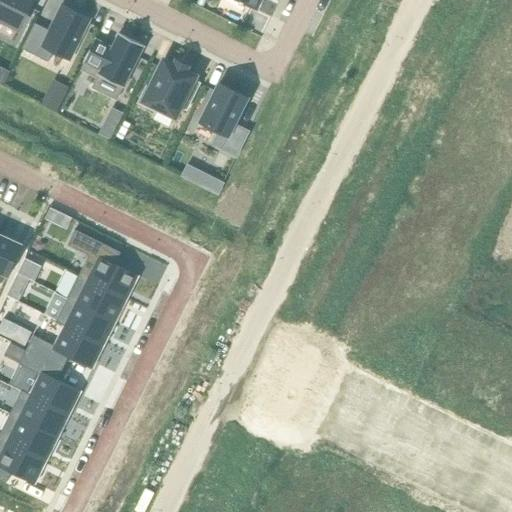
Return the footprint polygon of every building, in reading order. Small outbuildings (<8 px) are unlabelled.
[(0,0),(0,19),(19,29),(33,0),(0,0)] [(237,0),(258,10),(262,0),(237,0)] [(511,0),(479,0),(511,16),(511,0)] [(48,30),(35,23),(22,48),(48,61),(52,52),(70,61),(92,18),(62,3),(48,30)] [(460,20),(450,41),(490,61),(507,28),(483,16),(477,29),(460,20)] [(95,39),(83,61),(101,70),(98,75),(123,87),(144,46),(119,33),(112,47),(105,44),(95,39)] [(450,41),(440,60),(457,68),(451,81),(474,93),(490,61),(450,41)] [(140,102),(177,120),(200,74),(189,69),(191,66),(175,58),(173,61),(163,56),(140,102)] [(428,85),(418,105),(458,125),(468,105),(474,93),(451,81),(445,93),(428,85)] [(248,98),(220,84),(200,122),(218,130),(210,144),(235,157),(249,130),(235,123),(248,98)] [(418,105),(407,126),(424,135),(418,146),(442,158),(448,147),(458,125),(418,105)] [(396,149),(386,168),(422,187),(432,167),(396,149)] [(386,168),(376,188),(395,198),(388,211),(412,223),(419,210),(417,209),(426,189),(422,187),(386,168)] [(203,187),(218,194),(223,183),(209,176),(203,187)] [(364,214),(353,235),(391,254),(396,256),(412,223),(388,211),(382,223),(364,214)] [(89,253),(79,275),(127,299),(139,275),(115,263),(121,252),(75,229),(68,243),(89,253)] [(3,235),(0,241),(0,273),(8,277),(22,244),(3,235)] [(353,235),(343,254),(363,264),(356,276),(380,288),(386,275),(382,273),(391,254),(353,235)] [(43,266),(27,258),(20,272),(36,280),(43,266)] [(79,275),(67,298),(116,322),(127,299),(79,275)] [(331,278),(321,298),(364,319),(374,300),(380,288),(356,276),(351,288),(331,278)] [(24,290),(12,284),(7,295),(19,301),(24,290)] [(56,320),(64,324),(104,344),(116,322),(67,298),(56,320)] [(321,298),(311,319),(322,324),(312,344),(344,360),(354,340),(364,319),(321,298)] [(0,334),(4,337),(11,323),(3,319),(0,326),(0,334)] [(33,336),(26,349),(63,367),(69,356),(93,368),(104,344),(64,324),(53,346),(33,336)] [(40,373),(29,395),(69,415),(81,391),(57,379),(63,367),(26,349),(11,342),(5,354),(20,361),(19,363),(40,373)] [(444,352),(424,391),(447,403),(467,363),(444,352)] [(467,363),(447,403),(470,414),(490,375),(467,363)] [(511,385),(490,375),(470,414),(493,425),(511,386),(511,385)] [(511,386),(493,425),(511,434),(511,386)] [(20,391),(9,413),(58,437),(69,415),(29,395),(20,391)] [(9,413),(0,431),(0,435),(47,459),(58,437),(9,413)] [(251,434),(240,455),(283,477),(303,437),(279,425),(270,444),(251,434)] [(0,481),(5,484),(11,471),(35,483),(47,459),(0,435),(0,481)] [(240,455),(229,477),(249,487),(240,505),(254,511),(265,511),(283,477),(240,455)] [(372,474),(357,506),(368,511),(379,511),(393,485),(372,474)] [(393,485),(379,511),(400,511),(410,493),(393,485)] [(410,493),(400,511),(421,511),(427,502),(410,493)] [(427,502),(421,511),(443,511),(444,510),(427,502)]
